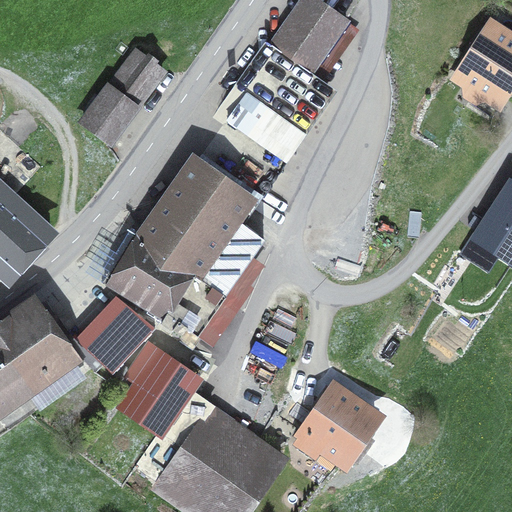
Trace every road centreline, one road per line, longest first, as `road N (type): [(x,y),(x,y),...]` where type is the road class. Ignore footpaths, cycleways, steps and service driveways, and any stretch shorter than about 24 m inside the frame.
road 1 (track): [(511,141),(395,279),(361,293),(330,293),(279,259),(366,63),(378,0)]
road 2 (secondary): [(0,302),(78,236),(130,174),(253,0)]
